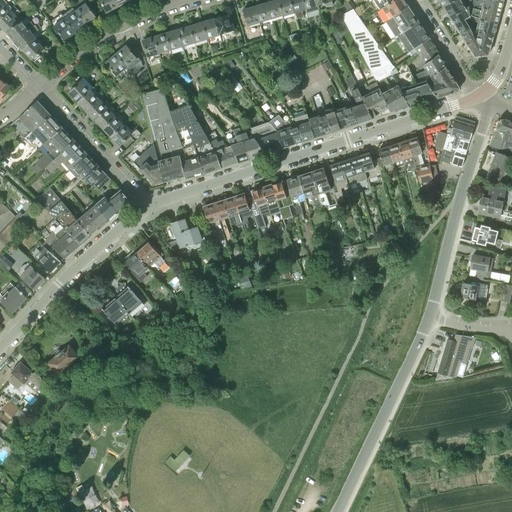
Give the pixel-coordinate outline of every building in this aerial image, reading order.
[(0,17),(9,12),(12,7),(17,3),(14,0),(2,0),(1,2),(0,2),(0,17)] [(119,6),(115,0),(101,0),(106,12),(119,6)] [(272,21),(283,17),(278,0),(275,0),(266,3),(272,21)] [(284,19),(296,16),(291,0),(278,0),(283,17),(284,17),(284,19)] [(303,14),(307,13),(303,0),(291,0),(296,16),(297,18),(304,16),(303,14)] [(303,0),(307,13),(319,9),(315,0),(303,0)] [(315,0),(319,9),(333,5),(332,1),(333,1),(332,0),(315,0)] [(385,22),(387,21),(408,6),(404,0),(395,0),(383,8),(378,11),(385,22)] [(450,18),(466,8),(460,0),(454,0),(444,7),(450,18)] [(480,7),(500,11),(503,1),(499,0),(481,0),(481,2),(474,0),(467,0),(468,4),(480,7)] [(346,12),(353,5),(348,1),(341,8),(346,12)] [(76,10),(86,24),(96,17),(86,2),(76,10)] [(260,24),(272,21),(266,3),(256,6),(260,24)] [(249,27),(260,24),(256,6),(243,10),(248,27),(249,27)] [(419,22),(408,6),(387,21),(397,37),(401,34),(419,22)] [(461,35),(471,29),(470,28),(471,28),(468,23),(471,21),(471,20),(470,12),(469,6),(466,8),(450,18),(461,35)] [(75,33),(86,24),(76,10),(74,7),(62,15),(64,19),(75,33)] [(477,17),(479,18),(497,23),(500,11),(480,7),(479,10),(471,8),(470,12),(471,20),(475,20),(477,17)] [(393,73),(396,69),(353,9),(341,15),(374,78),(365,82),(371,92),(380,112),(389,107),(382,93),(377,82),(390,76),(394,77),(393,73)] [(0,25),(6,32),(19,23),(9,12),(0,17),(0,25)] [(215,18),(221,37),(221,38),(235,34),(234,31),(235,30),(233,23),(231,24),(228,14),(215,18)] [(6,32),(14,40),(38,24),(35,19),(31,22),(27,17),(19,23),(6,32)] [(221,37),(215,18),(203,22),(209,42),(209,44),(218,41),(217,39),(221,37)] [(476,29),(494,33),(497,23),(479,18),(476,29)] [(65,40),(75,33),(64,19),(58,24),(55,20),(52,24),(53,27),(52,27),(57,33),(59,32),(65,40)] [(196,46),(209,42),(203,22),(190,26),(196,46)] [(409,52),(414,49),(429,38),(419,22),(401,34),(408,46),(406,47),(409,52)] [(22,49),(36,39),(39,36),(36,32),(39,30),(42,28),(38,23),(38,24),(14,40),(22,49)] [(184,50),(196,46),(190,26),(178,29),(184,50)] [(172,53),(184,50),(178,29),(166,33),(172,53)] [(488,55),(471,29),(461,35),(475,57),(488,55)] [(471,29),(488,55),(494,33),(476,29),(471,29)] [(161,57),(172,53),(166,33),(155,36),(161,57)] [(149,60),(161,57),(155,36),(143,40),(148,57),(149,60)] [(425,64),(439,55),(440,54),(429,38),(414,49),(425,64)] [(36,39),(22,49),(32,60),(33,59),(34,61),(41,55),(39,53),(44,48),(36,39)] [(139,58),(138,59),(126,45),(116,54),(130,70),(141,60),(139,58)] [(120,78),(130,70),(116,54),(106,63),(117,76),(116,77),(120,81),(121,79),(120,78)] [(431,76),(446,66),(439,55),(425,64),(424,65),(431,76)] [(430,76),(434,83),(429,85),(437,98),(446,95),(455,92),(456,89),(458,85),(446,66),(431,76),(430,76)] [(372,116),(362,96),(358,89),(363,87),(359,80),(358,81),(357,79),(356,79),(354,74),(351,75),(352,76),(346,79),(351,91),(358,105),(352,106),(358,124),(373,119),(372,116)] [(78,102),(91,90),(94,87),(84,77),(81,80),(80,79),(75,84),(76,85),(69,92),(78,102)] [(2,81),(0,83),(0,103),(1,102),(1,101),(6,95),(5,93),(10,87),(2,81)] [(437,98),(429,85),(428,83),(418,86),(427,101),(437,98)] [(391,113),(409,107),(402,91),(399,84),(382,93),(389,107),(391,113)] [(330,96),(336,93),(332,86),(326,89),(330,96)] [(409,107),(427,101),(418,86),(402,91),(409,107)] [(179,156),(185,154),(183,149),(175,129),(186,125),(180,107),(170,111),(163,88),(141,94),(148,122),(150,128),(154,144),(164,182),(185,176),(179,156)] [(78,102),(86,111),(100,98),(91,90),(78,102)] [(372,116),(380,112),(371,92),(362,96),(372,116)] [(86,111),(94,119),(107,107),(100,98),(86,111)] [(139,110),(143,106),(136,98),(132,103),(139,110)] [(19,118),(32,132),(50,115),(37,101),(24,112),(25,113),(19,118)] [(221,168),(215,150),(210,143),(189,104),(180,107),(186,125),(193,145),(204,173),(221,168)] [(358,124),(352,106),(351,105),(342,108),(348,127),(358,124)] [(94,119),(102,128),(116,116),(107,107),(94,119)] [(340,129),(348,127),(342,108),(335,110),(335,111),(340,129)] [(331,132),(340,129),(335,111),(325,114),(331,132)] [(292,145),(304,141),(298,124),(294,119),(289,112),(281,118),(286,125),(292,145)] [(323,135),(331,132),(325,114),(325,113),(317,116),(323,135)] [(304,141),(315,138),(309,119),(307,114),(294,119),(298,124),(304,141)] [(44,145),(46,143),(62,127),(50,115),(32,132),(44,145)] [(283,148),(292,145),(286,125),(281,118),(278,115),(270,122),(276,131),(282,147),(283,148)] [(102,128),(111,137),(125,125),(116,116),(102,128)] [(315,138),(323,135),(317,116),(309,119),(315,138)] [(511,122),(503,119),(499,121),(490,145),(500,149),(502,141),(506,143),(511,145),(511,144),(511,122)] [(450,134),(470,140),(474,126),(455,120),(450,134)] [(274,150),(282,147),(276,131),(270,122),(252,128),(252,130),(254,137),(256,139),(266,153),(274,150)] [(130,136),(135,141),(142,135),(137,129),(132,133),(125,125),(111,137),(119,146),(130,136)] [(42,170),(46,167),(74,140),(62,127),(46,143),(52,150),(48,153),(47,152),(36,163),(36,164),(42,170)] [(152,145),(154,144),(150,128),(143,134),(152,145)] [(238,162),(250,159),(242,134),(239,128),(233,129),(236,137),(228,140),(232,145),(238,162)] [(267,153),(266,153),(256,139),(254,137),(252,130),(247,132),(242,134),(250,159),(267,153)] [(442,161),(462,167),(470,140),(450,134),(448,134),(443,149),(450,151),(449,156),(444,154),(442,161)] [(408,141),(418,175),(418,177),(419,182),(421,191),(435,188),(433,179),(429,161),(424,162),(421,153),(423,152),(418,137),(408,141)] [(221,168),(238,162),(232,145),(230,146),(229,144),(225,145),(222,140),(218,142),(216,139),(210,143),(215,150),(221,168)] [(63,163),(69,170),(86,153),(74,140),(46,167),(51,173),(63,163)] [(413,176),(418,175),(408,141),(398,144),(404,165),(410,163),(413,176)] [(164,182),(154,144),(152,145),(133,162),(154,184),(164,182)] [(395,168),(404,165),(398,144),(389,147),(395,168)] [(194,176),(204,173),(193,145),(183,149),(185,154),(194,176)] [(396,170),(395,168),(389,147),(378,150),(381,158),(377,159),(379,166),(383,165),(386,173),(396,170)] [(511,168),(511,158),(497,152),(487,178),(501,184),(502,181),(507,183),(511,174),(510,174),(511,168)] [(81,174),(85,178),(98,166),(86,153),(69,170),(77,178),(81,174)] [(370,170),(375,169),(370,153),(360,157),(367,179),(368,182),(373,181),(372,176),(370,170)] [(194,176),(185,154),(179,156),(185,176),(186,179),(194,176)] [(360,157),(351,159),(358,182),(367,179),(360,157)] [(349,186),(358,182),(351,159),(341,163),(349,186)] [(341,188),(343,188),(344,188),(345,192),(350,191),(349,186),(341,163),(330,166),(336,184),(338,191),(341,190),(341,188)] [(93,187),(95,185),(106,174),(98,166),(85,178),(93,187)] [(325,192),(331,191),(324,168),(311,172),(321,204),(322,208),(330,206),(325,192)] [(315,206),(321,204),(311,172),(298,176),(305,198),(312,196),(315,206)] [(95,185),(100,191),(112,180),(106,174),(95,185)] [(305,199),(305,198),(298,176),(287,180),(289,189),(293,204),(297,218),(304,216),(300,200),(305,199)] [(291,216),(288,206),(289,205),(293,204),(289,189),(284,190),(282,182),(272,185),(277,201),(281,199),(283,207),(279,209),(280,212),(283,219),(291,216)] [(262,188),(267,204),(270,212),(271,215),(280,212),(279,209),(277,201),(272,185),(262,188)] [(483,195),(479,213),(500,218),(506,190),(490,186),(488,196),(483,195)] [(47,211),(49,212),(61,200),(50,187),(36,200),(43,206),(47,211)] [(261,217),(261,215),(270,212),(267,204),(262,188),(252,191),(254,197),(249,199),(251,207),(255,219),(261,217)] [(128,198),(121,190),(109,200),(119,212),(128,204),(129,198),(128,198)] [(338,204),(345,202),(341,190),(338,191),(335,192),(338,204)] [(233,197),(242,225),(249,223),(247,218),(254,216),(251,207),(249,208),(245,194),(233,197)] [(109,220),(119,212),(104,197),(95,204),(109,220)] [(238,228),(243,226),(242,225),(233,197),(224,200),(229,217),(231,226),(236,224),(238,228)] [(80,245),(91,236),(77,220),(61,200),(49,212),(56,219),(80,245)] [(213,204),(223,234),(224,237),(230,235),(225,219),(229,217),(224,200),(213,204)] [(0,205),(4,213),(9,210),(2,203),(0,203),(0,205)] [(100,228),(109,220),(95,204),(86,212),(100,228)] [(224,237),(223,234),(213,204),(203,207),(209,223),(208,223),(208,224),(214,222),(216,229),(212,231),(211,232),(211,234),(218,249),(227,246),(224,237)] [(91,236),(100,228),(86,212),(77,220),(91,236)] [(179,248),(202,241),(198,227),(197,227),(194,216),(186,219),(171,223),(177,241),(166,244),(171,249),(179,247),(179,248)] [(22,231),(26,226),(16,217),(12,222),(22,231)] [(258,229),(265,227),(261,217),(255,219),(258,229)] [(65,258),(80,245),(56,219),(46,227),(51,232),(44,239),(46,241),(54,248),(65,258)] [(18,235),(22,231),(12,222),(8,226),(18,235)] [(475,226),(472,239),(485,243),(485,245),(500,249),(502,240),(496,238),(498,230),(490,228),(491,226),(481,224),(480,227),(475,226)] [(14,239),(18,235),(8,226),(4,230),(14,239)] [(10,244),(14,239),(4,230),(0,234),(10,244)] [(0,242),(6,248),(10,244),(0,234),(0,242)] [(42,245),(33,255),(51,272),(60,262),(50,252),(54,248),(46,241),(41,245),(42,245)] [(161,256),(153,246),(152,247),(148,243),(136,253),(149,268),(155,263),(159,268),(166,262),(161,256)] [(475,277),(477,277),(477,281),(481,282),(482,278),(489,279),(491,271),(487,270),(490,257),(489,256),(490,251),(471,247),(470,254),(472,255),(471,262),(469,261),(468,266),(470,266),(469,268),(476,269),(475,277)] [(150,270),(149,268),(136,253),(134,250),(125,258),(127,262),(140,276),(141,278),(150,270)] [(0,262),(5,268),(10,263),(3,257),(5,254),(2,252),(0,254),(0,262)] [(33,268),(23,278),(35,289),(45,279),(33,268)] [(96,283),(101,280),(93,271),(88,274),(96,283)] [(248,275),(238,279),(242,290),(253,287),(248,275)] [(15,286),(4,298),(1,302),(13,313),(27,297),(31,292),(20,281),(15,286)] [(129,313),(142,302),(128,286),(126,288),(126,283),(117,282),(117,292),(122,292),(116,297),(129,313)] [(472,282),(471,284),(463,283),(462,290),(461,290),(460,294),(461,294),(461,297),(475,300),(476,301),(484,303),(488,285),(472,282)] [(499,300),(509,302),(511,289),(511,285),(503,283),(499,300)] [(116,325),(129,313),(116,297),(110,303),(110,299),(101,297),(100,305),(106,306),(102,308),(116,325)] [(48,334),(39,325),(35,330),(44,338),(48,334)] [(435,379),(456,378),(459,370),(455,369),(457,361),(462,362),(467,346),(447,339),(435,379)] [(48,363),(58,375),(72,364),(73,366),(81,360),(69,345),(48,363)] [(19,390),(25,383),(25,384),(29,379),(40,389),(41,388),(43,390),(48,385),(46,382),(35,372),(33,374),(21,363),(12,372),(16,375),(9,382),(19,390)] [(0,391),(9,382),(16,375),(12,372),(6,366),(0,371),(0,391)] [(28,415),(22,410),(18,414),(21,417),(17,422),(21,426),(28,415)] [(93,481),(80,487),(89,505),(102,499),(93,481)]
